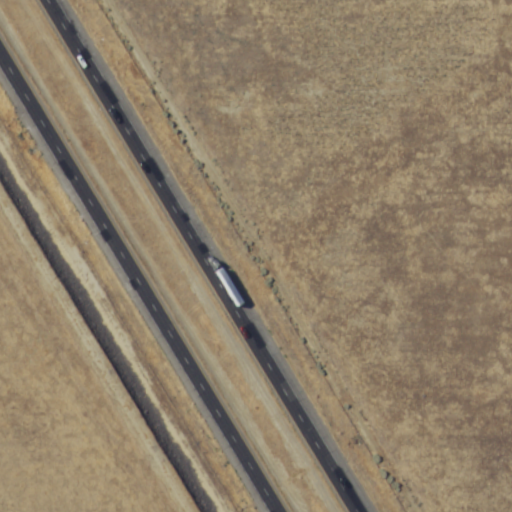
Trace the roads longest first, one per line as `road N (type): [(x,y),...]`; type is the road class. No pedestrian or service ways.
road 1 (motorway): [(361,511),(51,0)]
road 2 (motorway): [(0,50),(279,511)]
